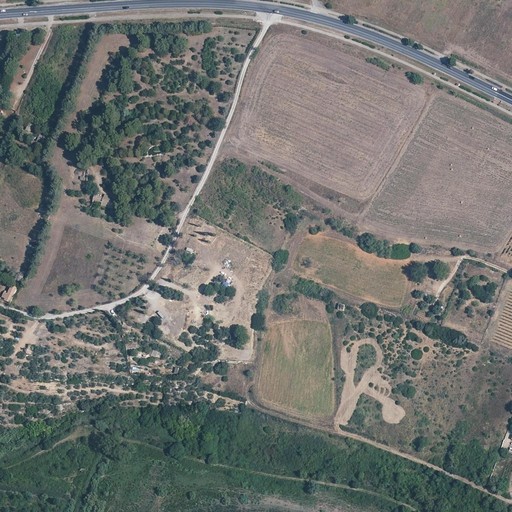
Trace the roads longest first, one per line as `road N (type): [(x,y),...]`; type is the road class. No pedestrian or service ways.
road 1 (track): [(0,306),(55,316),(144,287),(213,159),(272,8)]
road 2 (primary): [(314,17),(189,2),(0,14)]
road 3 (track): [(249,400),(511,503)]
road 4 (primary): [(511,99),(314,17)]
road 5 (track): [(338,432),(335,301)]
